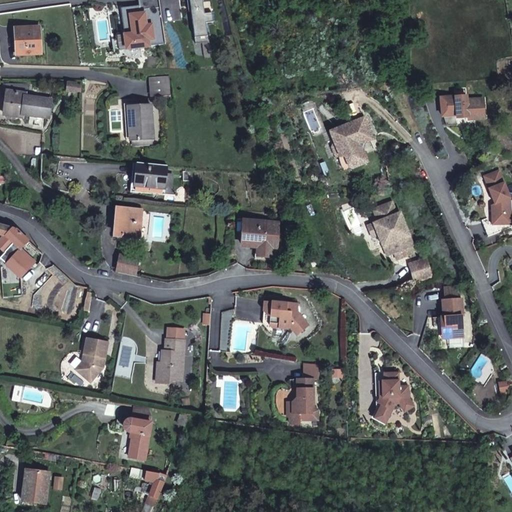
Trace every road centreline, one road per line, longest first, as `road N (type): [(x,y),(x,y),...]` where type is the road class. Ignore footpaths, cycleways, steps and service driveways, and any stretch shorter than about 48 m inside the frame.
road 1 (unclassified): [(0,215),(32,233),(74,275),(156,295),(247,281),(329,281),(469,413),(500,425),(511,419)]
road 2 (unclassified): [(511,362),(436,163),(390,115),(336,85),(295,88),(279,114),(286,132)]
road 3 (unknown): [(215,286),(216,352),(290,360)]
